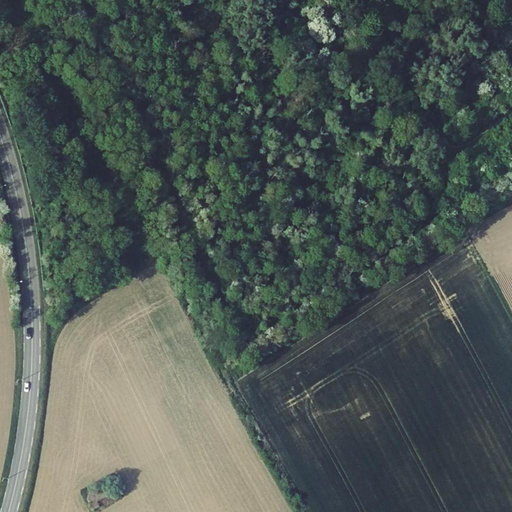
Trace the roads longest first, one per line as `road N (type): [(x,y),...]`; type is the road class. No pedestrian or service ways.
road 1 (track): [(447,202),(301,296),(259,314),(236,306),(200,269),(84,0)]
road 2 (tertiary): [(0,137),(24,236),(32,343),(8,511)]
road 3 (track): [(447,202),(449,164),(431,116),(408,87),(404,33),(384,0)]
